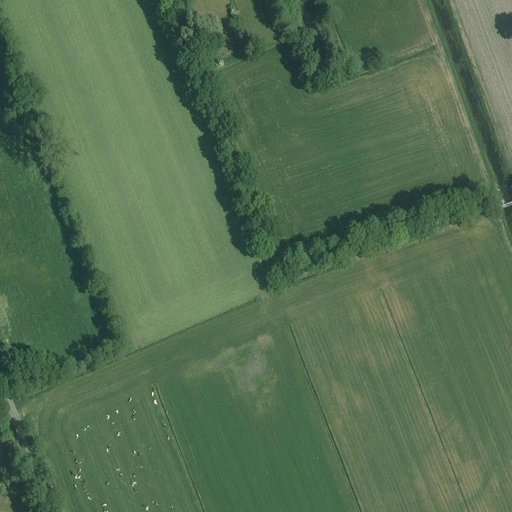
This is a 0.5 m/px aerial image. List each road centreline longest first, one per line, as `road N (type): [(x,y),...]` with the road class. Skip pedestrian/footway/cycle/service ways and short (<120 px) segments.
road 1 (track): [(495,205),(309,266),(280,264),(171,0)]
road 2 (unclassified): [(47,511),(0,382)]
